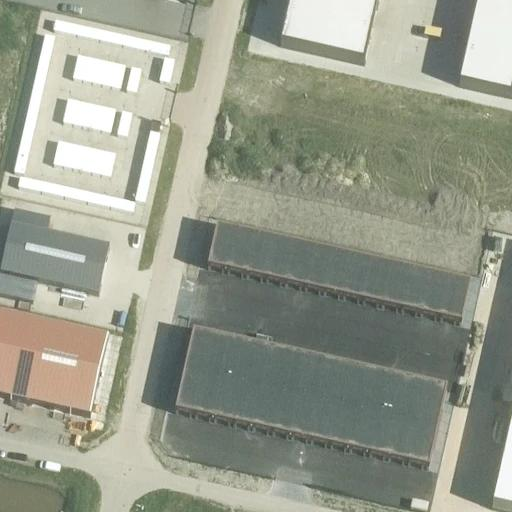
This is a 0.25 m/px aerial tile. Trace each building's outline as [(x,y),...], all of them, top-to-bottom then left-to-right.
[(288,0),(286,7),(329,17),(333,0),(288,0)] [(333,0),(329,17),(371,27),(378,0),(333,0)] [(511,0),(478,0),(473,19),(511,29),(511,0)] [(286,7),(277,36),(319,46),(329,17),(286,7)] [(329,17),(319,46),(361,56),(371,27),(329,17)] [(511,29),(473,19),(464,48),(511,61),(511,29)] [(54,25),(52,34),(75,39),(77,30),(54,25)] [(77,30),(75,39),(98,44),(100,35),(77,30)] [(100,35),(98,44),(121,49),(123,40),(100,35)] [(44,39),(39,62),(48,64),(53,41),(44,39)] [(123,40),(121,49),(144,55),(146,45),(123,40)] [(146,45),(144,55),(167,60),(169,50),(146,45)] [(511,61),(464,48),(455,78),(508,92),(511,79),(511,61)] [(77,60),(72,83),(81,85),(86,62),(77,60)] [(39,62),(34,85),(43,87),(48,64),(39,62)] [(86,62),(81,85),(91,87),(96,64),(86,62)] [(164,62),(159,85),(168,87),(173,65),(164,62)] [(96,64),(91,87),(100,89),(105,66),(96,64)] [(105,66),(100,89),(110,91),(115,68),(105,66)] [(115,68),(110,91),(119,93),(124,71),(115,68)] [(131,72),(125,95),(135,97),(140,74),(131,72)] [(34,85),(28,108),(38,110),(43,87),(34,85)] [(67,104),(62,126),(71,128),(76,106),(67,104)] [(76,106),(71,128),(81,131),(86,108),(76,106)] [(28,108),(23,131),(33,133),(38,110),(28,108)] [(86,108),(81,131),(90,133),(95,110),(86,108)] [(95,110),(90,133),(100,135),(105,112),(95,110)] [(105,112),(100,135),(109,137),(114,114),(105,112)] [(121,116),(116,139),(125,141),(131,118),(121,116)] [(151,124),(148,135),(157,138),(157,137),(160,126),(151,124)] [(23,131),(18,154),(27,156),(33,133),(23,131)] [(147,135),(142,158),(151,160),(157,138),(148,135),(147,135)] [(58,146),(52,169),(62,171),(67,148),(58,146)] [(67,148),(62,171),(71,173),(76,150),(67,148)] [(76,150),(71,173),(81,175),(86,152),(76,150)] [(86,152),(81,175),(90,177),(95,154),(86,152)] [(18,154),(13,176),(22,178),(27,156),(18,154)] [(95,154),(90,177),(100,179),(105,157),(95,154)] [(105,157),(100,179),(109,181),(114,159),(105,157)] [(19,182),(17,191),(40,196),(42,187),(19,182)] [(42,187),(40,196),(63,201),(65,192),(42,187)] [(65,192),(63,201),(86,206),(88,197),(65,192)] [(88,197),(86,206),(109,211),(111,202),(88,197)] [(111,202),(109,211),(132,216),(134,207),(111,202)] [(212,227),(203,268),(458,325),(467,285),(212,227)] [(8,229),(0,264),(0,278),(96,300),(107,251),(8,229)] [(0,317),(0,401),(89,421),(107,341),(0,317)] [(194,336),(175,416),(426,477),(446,401),(194,336)] [(511,511),(511,372),(480,511),(511,511)]
